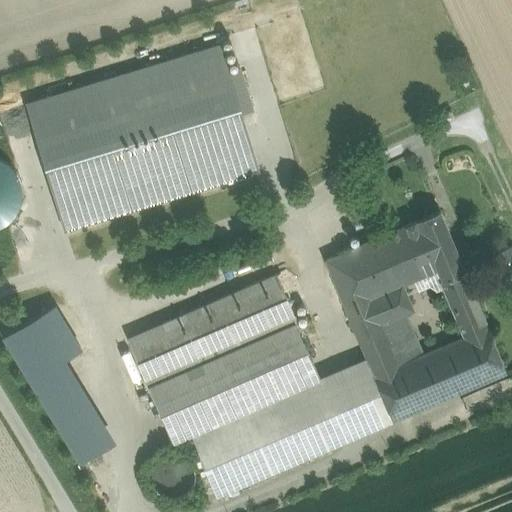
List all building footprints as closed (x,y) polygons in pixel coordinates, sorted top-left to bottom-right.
[(223,38),(29,96),(68,236),(260,178),(223,38)] [(28,178),(0,164),(0,217),(7,221),(28,178)] [(439,211),(418,220),(441,280),(445,278),(464,271),(439,211)] [(441,280),(418,220),(325,259),(356,334),(412,311),(402,285),(414,279),(418,289),(441,280)] [(489,271),(498,294),(511,287),(511,250),(511,248),(494,255),(499,267),(489,271)] [(487,327),(464,271),(445,278),(449,289),(446,290),(464,336),(487,327)] [(191,433),(320,377),(275,273),(127,338),(172,440),(191,433)] [(412,311),(356,334),(362,348),(407,328),(418,324),(412,311)] [(13,339),(80,447),(112,427),(46,319),(13,339)] [(418,354),(407,328),(362,348),(366,357),(392,421),(506,372),(487,327),(464,336),(418,354)] [(216,495),(392,421),(366,357),(320,377),(191,433),(216,495)]
